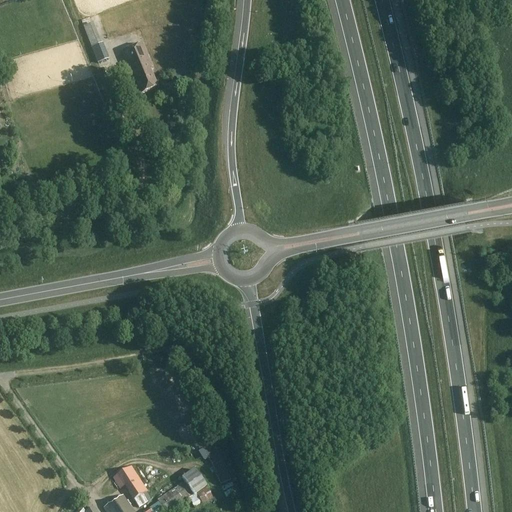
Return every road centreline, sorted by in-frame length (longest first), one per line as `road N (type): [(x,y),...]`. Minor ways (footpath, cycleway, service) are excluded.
road 1 (motorway): [(341,0),(403,281),(435,511)]
road 2 (motorway): [(474,511),(438,257),(382,0)]
road 3 (track): [(258,511),(227,412),(183,351),(13,374)]
road 4 (primary): [(247,282),(283,253),(511,211)]
road 5 (primary): [(511,200),(277,242),(240,228)]
road 6 (motorway): [(247,282),(291,511)]
road 7 (motorway): [(247,0),(231,130),(240,228)]
road 8 (residential): [(0,234),(48,214),(144,196)]
road 9 (tertiary): [(0,300),(147,273)]
